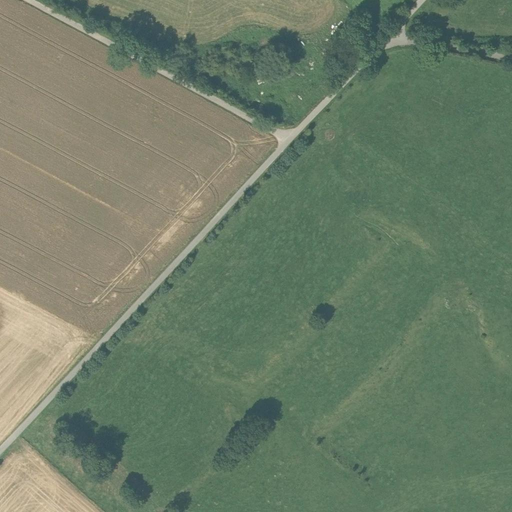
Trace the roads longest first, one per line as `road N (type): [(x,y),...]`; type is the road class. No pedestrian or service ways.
road 1 (unclassified): [(389,34),(0,450)]
road 2 (track): [(288,138),(29,0)]
road 3 (unclassified): [(389,34),(511,55)]
